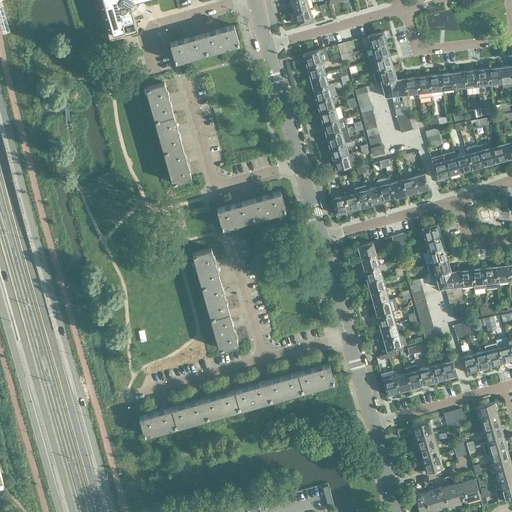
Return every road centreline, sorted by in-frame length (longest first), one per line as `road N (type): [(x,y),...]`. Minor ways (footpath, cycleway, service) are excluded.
road 1 (tertiary): [(112,511),(0,98)]
road 2 (secondary): [(100,511),(0,148)]
road 3 (secondary): [(0,258),(72,511)]
road 4 (tertiary): [(0,303),(58,511)]
road 5 (residential): [(300,160),(211,181),(183,78)]
road 6 (residential): [(440,203),(420,140),(395,147),(378,95)]
road 7 (residential): [(511,39),(415,53),(401,8)]
road 8 (unclassified): [(268,46),(401,8)]
road 9 (residential): [(155,71),(145,37),(152,23),(236,0)]
road 10 (residential): [(372,422),(504,385)]
road 11 (residential): [(139,393),(266,356)]
road 12 (residential): [(321,237),(440,203)]
